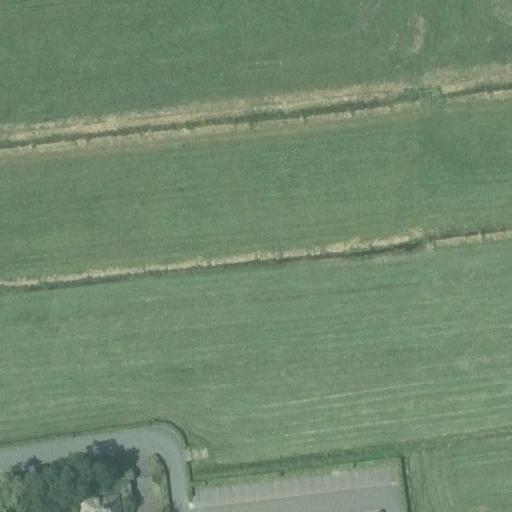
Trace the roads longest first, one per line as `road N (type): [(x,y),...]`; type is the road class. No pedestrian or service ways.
road 1 (unknown): [(209,511),(361,500),(383,511)]
road 2 (track): [(436,146),(421,70),(435,0)]
